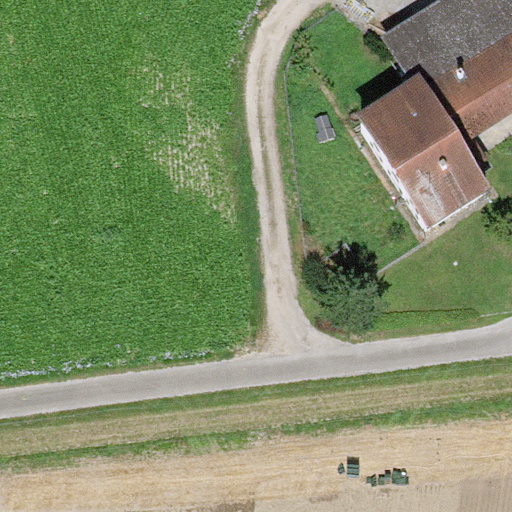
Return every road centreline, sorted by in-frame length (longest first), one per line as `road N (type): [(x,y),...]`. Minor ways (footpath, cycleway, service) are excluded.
road 1 (residential): [(0,405),(511,336)]
road 2 (track): [(303,367),(290,321),(262,66),(293,6),(308,0)]
